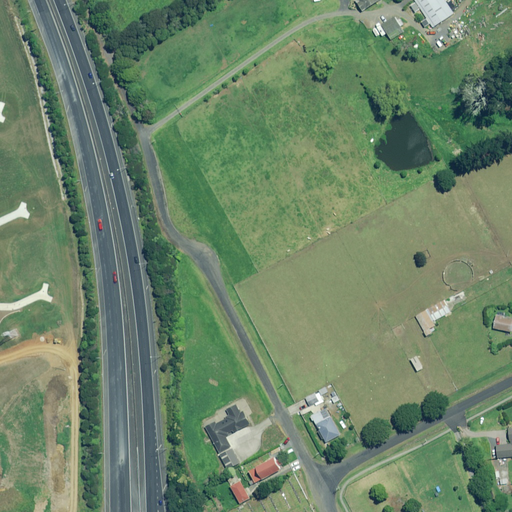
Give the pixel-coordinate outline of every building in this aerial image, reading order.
[(355,0),(356,0),(363,11),(379,0),(355,0)] [(442,0),(411,0),(429,26),(450,11),(442,0)] [(404,32),(395,17),(382,25),(391,40),(404,32)] [(435,326),(427,310),(416,317),(427,336),(433,333),(430,329),(435,326)] [(511,328),(511,318),(495,315),(492,328),(511,332),(511,328)] [(423,368),(417,357),(411,360),(418,371),(423,368)] [(324,402),(319,392),(306,398),(311,408),(324,402)] [(241,413),(237,405),(227,410),(230,417),(217,424),(216,423),(206,427),(228,470),(241,463),(227,436),(251,425),(244,411),(241,413)] [(325,420),(320,412),(312,416),(326,443),(341,435),(332,416),(325,420)] [(511,428),(509,429),(510,444),(495,446),(496,458),(511,456),(511,428)] [(284,470),(277,456),(251,470),(258,483),(284,470)] [(368,490),(373,501),(385,496),(387,501),(402,494),(395,477),(368,490)] [(242,502),(251,497),(241,478),(232,483),(242,502)]
